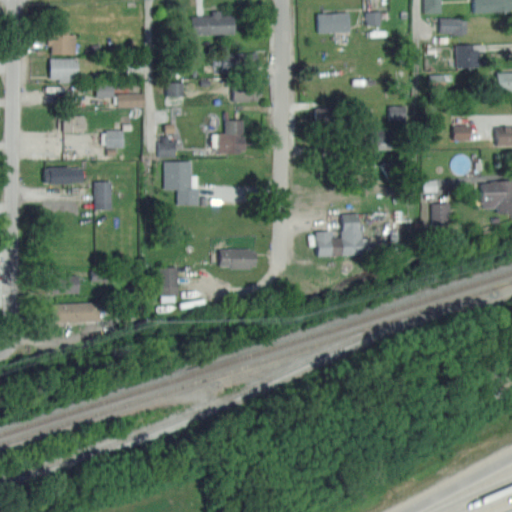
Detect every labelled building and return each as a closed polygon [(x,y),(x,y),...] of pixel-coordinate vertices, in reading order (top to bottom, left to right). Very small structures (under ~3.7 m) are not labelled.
[(422,0),(422,13),(440,12),(439,0),(422,0)] [(511,8),(471,11),(470,0),(511,0),(511,8)] [(190,33),(190,15),(210,15),(210,9),(219,9),(219,15),(233,14),(233,32),(190,33)] [(365,24),(381,24),(380,11),(365,11),(365,24)] [(317,32),(316,14),(347,12),(348,30),(317,32)] [(467,17),(467,30),(465,30),(465,33),(449,34),(449,32),(438,32),(438,17),(467,17)] [(50,52),(50,43),(46,43),(46,34),(73,34),(73,51),(50,52)] [(454,65),(454,43),(483,43),(483,49),(477,49),(477,65),(454,65)] [(219,71),(219,53),(253,53),(253,57),(257,57),(257,68),(254,68),(254,70),(219,71)] [(57,80),(57,77),(48,78),(48,58),(76,57),(76,80),(57,80)] [(511,89),(494,88),(495,86),(491,86),(491,76),(494,77),(494,71),(511,71),(511,89)] [(231,81),(256,80),(256,85),(259,85),(259,94),(256,94),(256,99),(231,99),(231,81)] [(165,95),(182,96),(183,82),(166,82),(165,95)] [(142,105),(116,104),(116,103),(112,103),(112,95),(115,95),(115,91),(143,92),(142,105)] [(315,124),(315,105),(342,105),(342,123),(315,124)] [(388,105),(389,120),(406,120),(405,105),(388,105)] [(62,130),(62,127),(59,127),(59,116),(61,116),(62,115),(82,115),(82,130),(62,130)] [(215,149),(210,149),(210,134),(216,135),(216,131),(222,132),(223,118),(240,119),(240,134),(243,134),(242,150),(238,150),(238,154),(215,153),(215,149)] [(511,144),(495,145),(494,126),(511,124),(511,144)] [(470,125),(451,125),(452,139),(470,139),(470,125)] [(377,148),(377,144),(369,145),(369,141),(363,142),(363,130),(368,129),(368,126),(376,126),(377,128),(390,127),(391,147),(377,148)] [(123,130),(105,129),(104,146),(123,147),(123,130)] [(173,136),(159,137),(159,155),(173,155),(173,136)] [(453,154),(450,171),(467,174),(470,157),(453,154)] [(177,203),(177,187),(164,188),(164,160),(190,160),(190,175),(197,174),(198,203),(177,203)] [(42,183),(42,168),(46,168),(46,166),(67,165),(67,167),(80,167),(80,179),(74,179),(75,182),(42,183)] [(511,179),(511,211),(495,211),(495,206),(480,206),(480,183),(495,183),(495,179),(511,179)] [(93,181),(94,209),(111,209),(110,180),(93,181)] [(448,202),(433,202),(432,222),(448,222),(448,202)] [(356,211),(357,227),(359,227),(360,252),(343,252),(343,253),(320,254),(315,254),(314,231),(329,230),(329,236),(341,236),(340,212),(356,211)] [(247,267),(228,267),(228,264),(218,264),(218,248),(247,248),(247,250),(252,250),(252,264),(247,264),(247,267)] [(157,267),(158,295),(178,294),(177,266),(157,267)] [(50,292),(50,290),(45,290),(44,277),(49,276),(49,275),(76,274),(76,291),(50,292)] [(51,321),(50,303),(97,301),(98,320),(51,321)]
